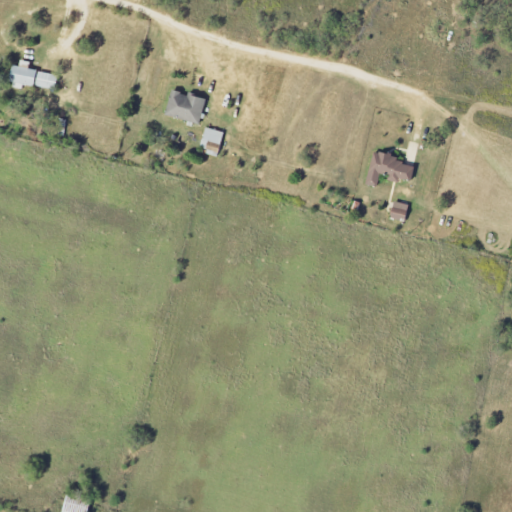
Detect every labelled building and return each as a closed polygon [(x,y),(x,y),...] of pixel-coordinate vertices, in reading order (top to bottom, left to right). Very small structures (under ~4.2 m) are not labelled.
[(60,74),(15,66),(11,87),(23,89),(24,85),(57,91),(60,74)] [(190,95),(174,90),(166,115),(201,125),(208,99),(190,94),(190,95)] [(223,146),(225,132),(206,129),(202,149),(208,150),(209,143),(223,146)] [(368,186),(379,188),(381,175),(392,177),(391,182),(401,184),(402,179),(412,181),(416,162),(373,154),(368,186)] [(392,218),(407,221),(411,206),(396,202),(392,218)]
